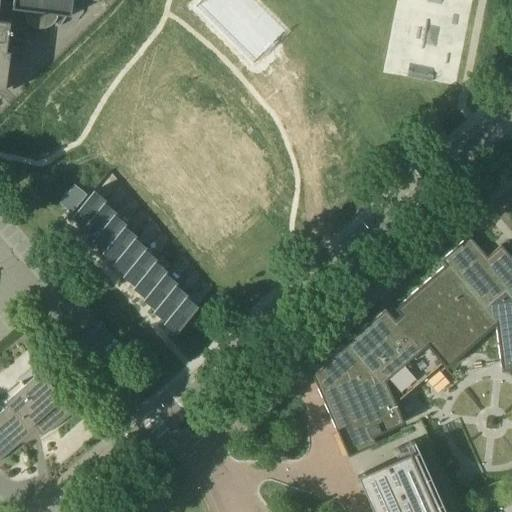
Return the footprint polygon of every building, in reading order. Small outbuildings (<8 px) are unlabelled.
[(0,0),(0,88),(4,61),(11,61),(20,63),(22,48),(11,47),(11,50),(5,50),(11,4),(0,2),(0,0),(12,0),(11,9),(24,11),(23,13),(24,16),(24,19),(26,21),(27,24),(30,26),(32,28),(35,29),(38,30),(41,30),(44,30),(47,29),(49,28),(52,26),(54,24),(55,23),(59,27),(66,16),(70,16),(71,0),(87,0),(98,1),(98,0),(0,0)] [(74,185),(59,203),(67,210),(71,213),(86,195),(74,185)] [(93,192),(74,215),(85,225),(82,227),(83,228),(105,201),(105,200),(104,201),(93,192)] [(105,201),(83,228),(84,227),(95,236),(93,239),(93,240),(116,212),(115,212),(114,213),(104,204),(106,201),(105,201)] [(116,212),(93,240),(94,240),(94,239),(105,248),(103,251),(126,224),(125,224),(114,216),(116,213),(116,212)] [(126,224),(103,251),(104,252),(104,251),(115,260),(113,263),(114,263),(136,236),(135,236),(124,227),(126,225),(126,224)] [(136,236),(114,263),(114,264),(115,263),(126,272),(123,275),(124,275),(146,248),(146,247),(145,248),(134,239),(137,236),(136,236)] [(347,456),(375,443),(372,437),(403,423),(395,404),(442,364),(445,369),(495,326),(501,372),(511,370),(511,258),(500,245),(487,257),(469,236),(440,260),(445,265),(394,309),(399,315),(394,320),(384,309),(310,372),(337,433),(344,430),(346,436),(339,439),(347,456)] [(146,248),(124,275),(125,275),(136,284),(134,286),(134,287),(156,260),(156,259),(155,260),(144,251),(147,248),(146,248)] [(156,260),(134,287),(135,287),(135,286),(146,295),(144,298),(144,299),(167,271),(166,271),(165,272),(155,263),(157,260),(156,260)] [(167,271),(144,299),(145,299),(145,298),(156,307),(154,310),(177,283),(176,283),(165,275),(167,272),(167,271)] [(177,283),(154,310),(155,311),(156,310),(166,319),(164,322),(165,322),(187,295),(186,294),(186,295),(175,286),(177,284),(177,283)] [(187,295),(165,322),(165,323),(166,322),(177,331),(174,334),(175,334),(198,307),(197,306),(196,307),(185,298),(188,295),(187,295)] [(55,425),(70,413),(70,412),(69,413),(53,395),(55,393),(57,395),(58,394),(39,372),(4,402),(8,406),(0,412),(0,459),(35,429),(40,435),(39,436),(55,425)] [(472,390),(477,405),(491,400),(486,385),(472,390)] [(396,458),(363,473),(380,511),(434,511),(409,454),(408,453),(397,458),(396,458)]
